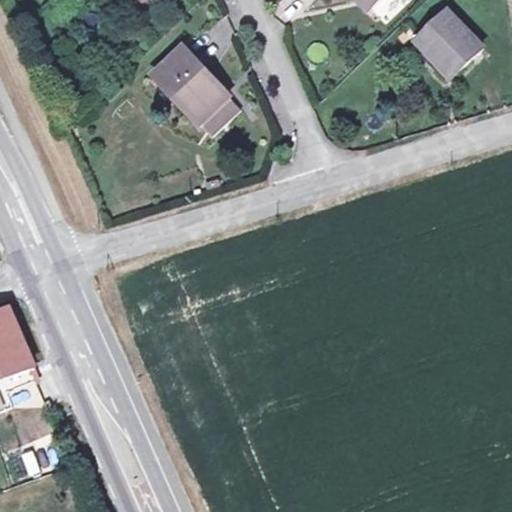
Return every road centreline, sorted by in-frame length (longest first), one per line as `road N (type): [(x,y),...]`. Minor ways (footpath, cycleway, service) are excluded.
road 1 (unclassified): [(61,266),(324,178)]
road 2 (secondary): [(169,511),(61,266)]
road 3 (secondary): [(27,279),(129,511)]
road 4 (residential): [(324,178),(243,0)]
road 5 (unclassified): [(324,178),(511,125)]
road 6 (secondary): [(61,266),(0,134)]
